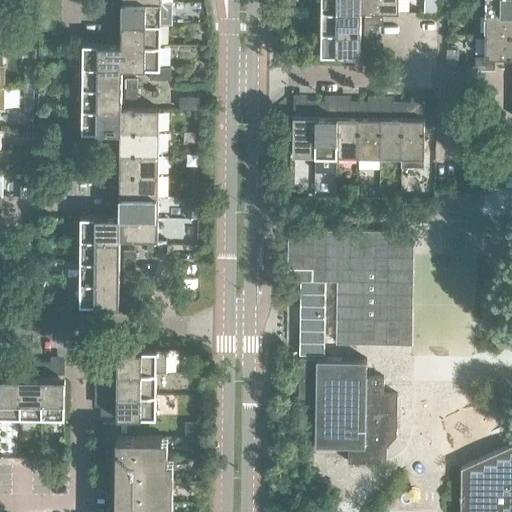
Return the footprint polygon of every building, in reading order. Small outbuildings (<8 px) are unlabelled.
[(161,22),(162,0),(140,0),(122,0),(123,21),(161,22)] [(322,0),(322,10),(361,10),(360,0),(322,0)] [(399,0),(360,0),(361,10),(383,11),(399,11),(399,0)] [(425,0),(425,11),(437,12),(436,0),(425,0)] [(511,0),(485,0),(485,12),(511,12),(511,0)] [(360,32),(361,10),(322,10),(322,31),(360,32)] [(106,21),(118,21),(118,11),(106,11),(106,21)] [(511,12),(485,12),(485,34),(511,34),(511,12)] [(118,31),(118,21),(106,21),(106,31),(118,31)] [(122,42),(161,43),(161,22),(123,21),(122,42)] [(365,32),(377,32),(377,21),(365,21),(365,32)] [(360,32),(322,31),(321,53),(354,54),(358,54),(360,54),(360,32)] [(377,32),(365,32),(365,41),(377,41),(377,32)] [(511,34),(485,34),(485,55),(485,56),(495,57),(495,55),(511,55),(511,34)] [(122,65),(122,42),(84,42),(83,65),(122,65)] [(124,65),(150,66),(161,66),(161,43),(122,42),(122,65),(124,65)] [(485,67),(485,56),(485,55),(476,55),(475,67),(485,67)] [(485,56),(485,67),(495,67),(495,57),(485,56)] [(83,65),(83,86),(122,86),(122,65),(83,65)] [(160,78),(161,66),(150,66),(150,78),(160,78)] [(170,66),(161,66),(160,78),(169,78),(170,66)] [(139,77),(126,76),(126,86),(138,86),(139,77)] [(83,86),(83,107),(122,107),(122,86),(83,86)] [(138,96),(138,86),(126,86),(126,96),(138,96)] [(190,108),(190,96),(181,95),(180,108),(190,108)] [(190,96),(190,108),(200,108),(200,96),(190,96)] [(316,111),(316,99),(307,98),(307,110),(316,111)] [(316,99),(316,111),(326,111),(326,99),(316,99)] [(359,111),(359,99),(350,99),(350,111),(359,111)] [(370,99),(368,99),(359,99),(359,111),(369,111),(370,99)] [(402,112),(402,100),(393,100),(393,112),(402,112)] [(402,100),(402,112),(413,112),(413,100),(402,100)] [(122,107),(83,107),(83,129),(116,129),(121,129),(122,107)] [(123,107),(122,107),(121,129),(160,130),(160,107),(123,107)] [(315,154),(316,114),(294,114),(293,154),(315,154)] [(337,115),(316,114),(315,154),(337,154),(337,115)] [(358,154),(359,120),(359,115),(337,115),(337,154),(358,154)] [(380,155),(381,120),(381,115),(359,115),(359,120),(358,154),(380,155)] [(381,115),(381,120),(380,155),(402,155),(402,116),(381,115)] [(402,116),(402,155),(424,155),(425,116),(402,116)] [(50,119),(42,119),(42,128),(50,128),(50,119)] [(434,123),(426,123),(426,132),(434,132),(434,123)] [(160,130),(121,129),(121,151),(159,151),(160,130)] [(116,151),(117,141),(104,141),(104,151),(116,151)] [(116,161),(116,151),(104,151),(104,161),(116,161)] [(121,151),(121,172),(159,173),(159,151),(121,151)] [(39,172),(25,172),(25,194),(39,194),(39,172)] [(121,172),(120,194),(159,195),(159,173),(121,172)] [(104,184),(104,194),(116,194),(116,184),(104,184)] [(116,194),(104,194),(104,204),(116,204),(116,194)] [(120,194),(120,215),(159,215),(159,195),(120,194)] [(197,217),(198,206),(189,206),(189,217),(197,217)] [(120,238),(120,215),(116,215),(82,214),(81,238),(120,238)] [(159,215),(120,215),(120,238),(121,238),(141,239),(148,239),(158,239),(159,215)] [(289,228),(288,266),(301,267),(312,267),(312,279),(326,279),(338,279),(337,341),(362,342),(412,342),(414,254),(414,230),(367,229),(355,229),(353,229),(294,228),(289,228)] [(120,238),(81,238),(81,258),(119,259),(120,238)] [(158,239),(148,239),(148,251),(158,251),(158,239)] [(168,251),(168,239),(158,239),(158,251),(168,251)] [(124,259),(136,259),(136,249),(124,249),(124,259)] [(119,259),(81,258),(81,280),(119,281),(119,259)] [(136,259),(124,259),(124,269),(136,269),(136,259)] [(288,266),(287,279),(297,279),(301,279),(300,352),(324,353),(326,279),(312,279),(312,267),(301,267),(288,266)] [(45,302),(45,279),(36,279),(36,302),(45,302)] [(119,281),(81,280),(80,303),(119,303),(119,281)] [(136,293),(124,292),(124,302),(135,303),(136,293)] [(122,372),(157,372),(167,372),(167,350),(123,350),(122,372)] [(387,461),(387,434),(397,433),(398,392),(384,391),(384,375),(367,375),(367,357),(300,356),(299,398),(316,399),(316,442),(349,443),(348,460),(387,461)] [(9,361),(0,361),(0,373),(9,373),(9,361)] [(43,374),(43,362),(33,362),(33,374),(43,374)] [(52,362),(43,362),(43,374),(52,374),(52,362)] [(113,373),(114,363),(102,363),(101,372),(113,373)] [(113,382),(113,373),(101,372),(101,382),(113,382)] [(122,372),(122,394),(156,394),(157,372),(122,372)] [(0,382),(0,416),(20,417),(21,382),(0,382)] [(21,382),(20,417),(42,417),(42,383),(21,382)] [(65,383),(42,383),(42,417),(65,417),(65,383)] [(156,394),(122,394),(122,416),(156,417),(156,394)] [(113,405),(101,405),(101,415),(113,415),(113,405)] [(198,434),(198,421),(187,421),(187,434),(198,434)] [(167,511),(167,488),(173,488),(173,475),(168,475),(168,453),(162,453),(162,437),(117,436),(116,455),(122,455),(121,511),(167,511)] [(511,511),(511,442),(461,465),(460,511),(511,511)]
